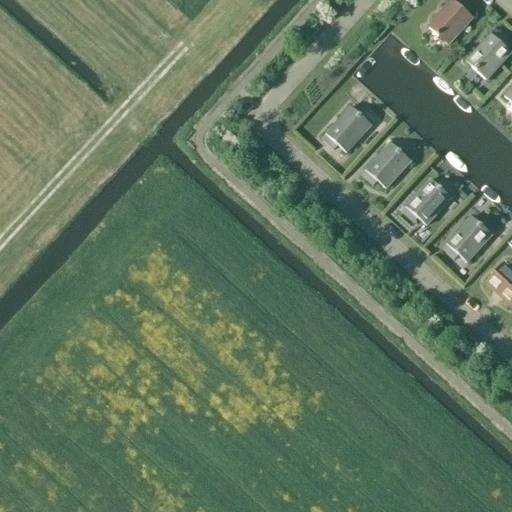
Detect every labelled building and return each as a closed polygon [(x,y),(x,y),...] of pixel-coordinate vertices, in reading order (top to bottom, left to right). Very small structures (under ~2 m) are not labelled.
[(468,7),(460,0),(452,0),(452,1),(427,28),(447,47),(472,20),(464,12),(468,7)] [(502,47),(507,42),(495,31),(490,36),(465,63),(486,82),(511,55),(502,47)] [(333,152),(337,147),(346,155),(371,127),(350,108),(325,136),(321,141),(333,152)] [(226,131),(219,140),(237,156),(245,147),(226,131)] [(372,188),(377,183),(385,191),(410,163),(390,144),(365,172),(360,177),(372,188)] [(413,224),(417,220),(426,227),(451,200),(430,181),(405,209),(401,214),(413,224)] [(494,232),(502,227),(490,209),(482,214),(494,232)] [(453,261),(458,257),(466,264),(491,237),(471,218),(446,246),(441,251),(453,261)] [(503,264),(484,285),(511,310),(511,309),(511,263),(509,261),(505,266),(503,264)]
